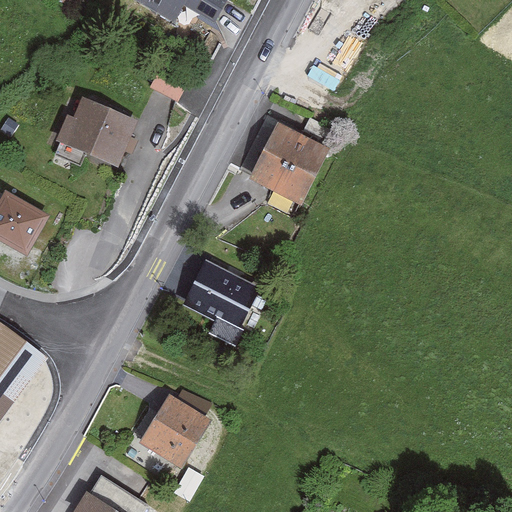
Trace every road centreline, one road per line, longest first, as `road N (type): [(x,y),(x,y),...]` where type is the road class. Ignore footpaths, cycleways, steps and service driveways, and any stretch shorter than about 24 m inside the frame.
road 1 (secondary): [(100,353),(285,0)]
road 2 (secondary): [(0,504),(100,353)]
